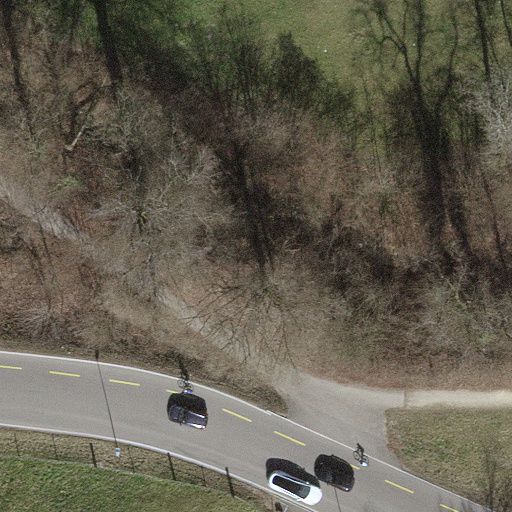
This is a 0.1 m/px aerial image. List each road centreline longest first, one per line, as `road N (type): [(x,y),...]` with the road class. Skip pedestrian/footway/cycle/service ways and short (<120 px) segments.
road 1 (track): [(346,396),(0,165)]
road 2 (secondary): [(0,389),(170,418),(386,511)]
